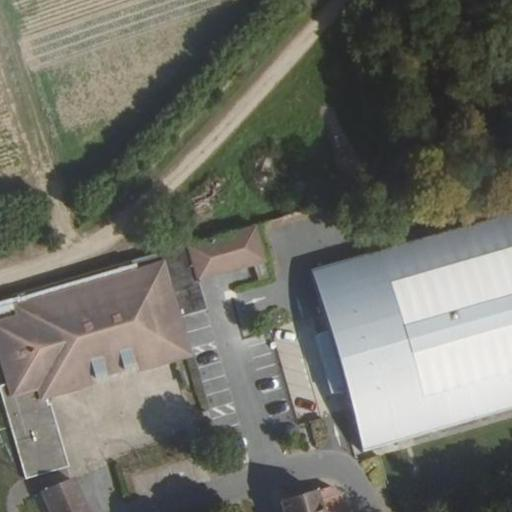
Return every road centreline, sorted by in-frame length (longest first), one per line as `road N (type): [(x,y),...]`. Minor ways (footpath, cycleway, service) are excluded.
road 1 (track): [(325,0),(107,237),(0,268)]
road 2 (residential): [(223,319),(266,482),(310,470),(350,478),(364,511)]
